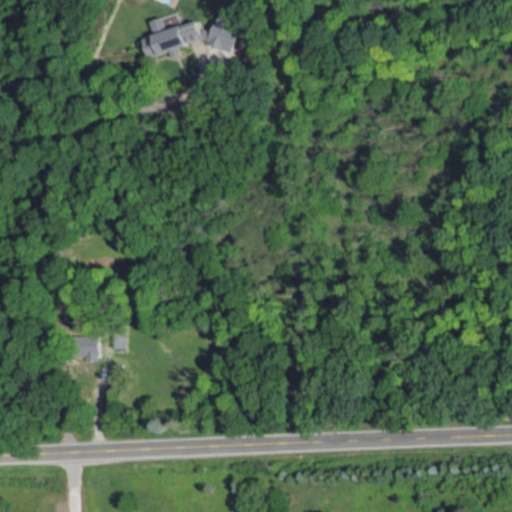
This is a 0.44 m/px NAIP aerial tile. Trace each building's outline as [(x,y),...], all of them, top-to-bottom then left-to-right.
[(145,37),(152,56),(190,43),(190,41),(204,36),(233,51),(245,24),(222,12),(213,30),(206,26),(203,28),(199,18),(184,24),(183,22),(145,37)] [(248,29),(242,35),(248,41),(254,35),(248,29)] [(115,325),(115,348),(128,348),(128,324),(115,325)] [(73,335),(73,357),(100,356),(99,335),(73,335)] [(161,366),(161,378),(164,378),(164,392),(181,392),(181,381),(183,381),(183,366),(161,366)]
